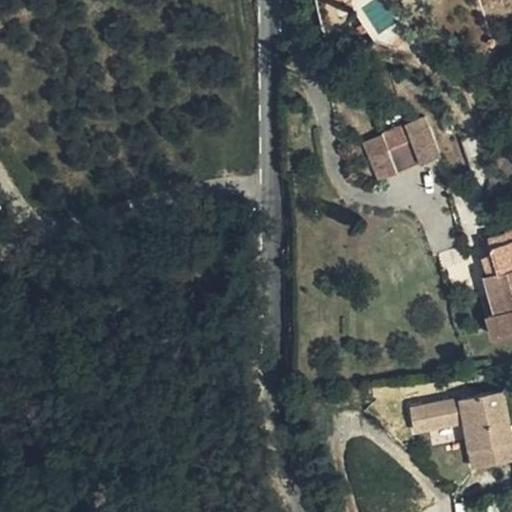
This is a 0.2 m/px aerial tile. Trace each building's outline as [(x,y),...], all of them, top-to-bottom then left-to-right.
[(498,36),(496,34),(492,34),(490,36),(488,39),(488,43),(491,46),(494,46),(498,44),(499,41),(499,38),(498,36)] [(425,116),(385,133),(400,172),(440,155),(425,116)] [(400,172),(385,133),(367,141),(381,179),(400,172)] [(511,230),(483,239),(493,272),(489,273),(495,294),(487,296),(498,333),(511,329),(511,230)] [(511,433),(501,392),(432,407),(452,497),(476,491),(466,443),(511,433)]
